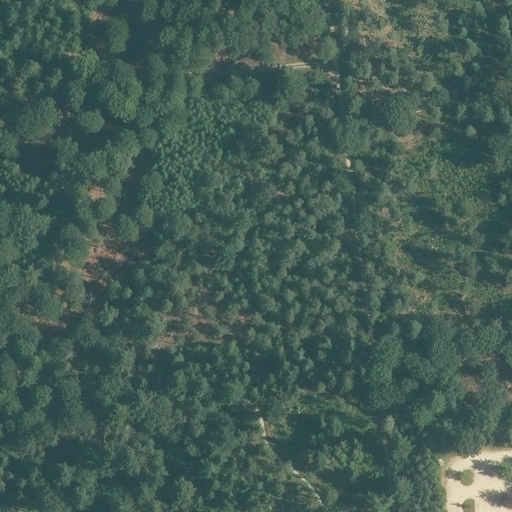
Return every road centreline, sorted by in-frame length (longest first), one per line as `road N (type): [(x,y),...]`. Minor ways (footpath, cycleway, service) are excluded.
road 1 (track): [(392,511),(332,0)]
road 2 (track): [(337,58),(75,92),(0,92)]
road 3 (track): [(345,118),(511,84)]
